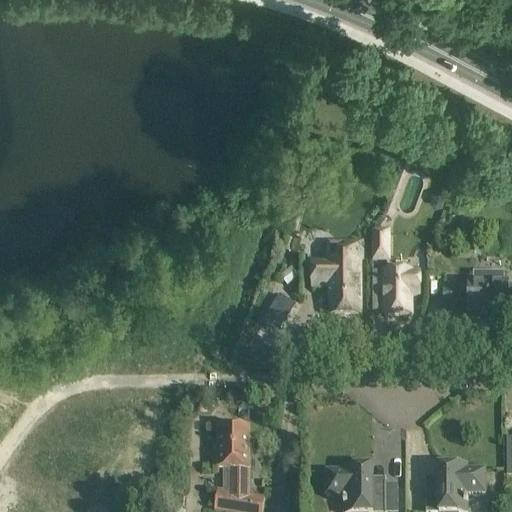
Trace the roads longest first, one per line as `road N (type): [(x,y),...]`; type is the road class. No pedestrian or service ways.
road 1 (residential): [(0,459),(44,402),(95,383),(511,380)]
road 2 (primary): [(511,92),(308,0)]
